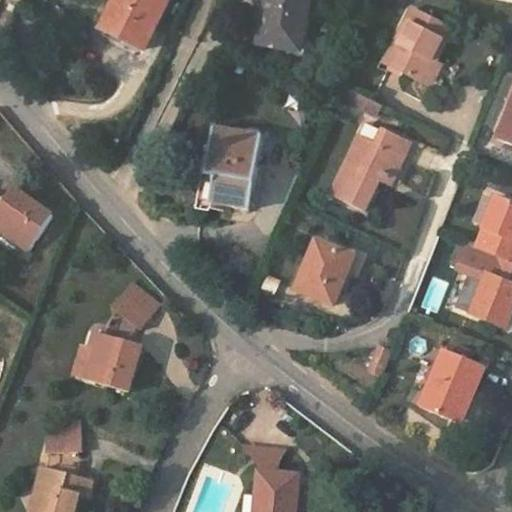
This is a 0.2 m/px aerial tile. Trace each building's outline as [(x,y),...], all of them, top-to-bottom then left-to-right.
[(170,2),(166,0),(115,0),(102,28),(147,50),(170,2)] [(313,0),(269,0),(260,44),(303,53),(313,0)] [(46,20),(24,9),(17,23),(38,34),(46,20)] [(453,30),(415,9),(387,63),(426,83),(437,61),(453,30)] [(12,31),(34,43),(38,34),(17,23),(12,31)] [(64,66),(45,53),(35,66),(54,79),(64,66)] [(426,83),(431,86),(442,64),(437,61),(426,83)] [(511,106),(500,139),(511,144),(511,106)] [(384,128),(368,120),(361,135),(377,143),(384,128)] [(265,134),(217,128),(209,177),(217,178),(213,204),(253,209),(265,134)] [(414,142),(384,128),(377,143),(361,135),(331,195),(366,212),(381,182),(384,176),(389,179),(400,156),(406,158),(414,142)] [(389,179),(394,181),(406,158),(400,156),(389,179)] [(381,182),(391,187),(394,181),(389,179),(384,176),(381,182)] [(0,236),(3,231),(30,250),(54,216),(14,187),(0,207),(0,236)] [(511,199),(499,194),(476,247),(511,261),(511,199)] [(324,243),(319,241),(308,267),(313,269),(324,243)] [(350,274),(357,256),(351,254),(324,243),(313,269),(308,267),(299,291),(337,307),(350,274)] [(511,322),(511,261),(476,247),(469,244),(459,268),(487,281),(474,314),(510,328),(511,322)] [(357,256),(350,274),(360,279),(370,254),(353,247),(351,254),(357,256)] [(163,304),(134,280),(124,292),(153,315),(163,304)] [(153,315),(124,292),(113,305),(142,328),(153,315)] [(98,348),(89,379),(131,391),(144,345),(96,331),(92,346),(98,348)] [(394,354),(380,348),(371,373),(384,378),(394,354)] [(448,351),(422,408),(455,424),(469,394),(474,396),(487,369),(448,351)] [(469,394),(455,424),(461,426),(474,396),(469,394)] [(47,436),(83,435),(82,419),(46,421),(47,436)] [(83,435),(47,436),(48,453),(84,451),(83,435)] [(289,449),(241,444),(262,473),(280,474),(281,462),(289,449)] [(44,467),(32,511),(75,511),(80,495),(90,497),(94,479),(44,467)] [(258,511),(298,511),(301,476),(280,474),(262,473),(260,495),(258,511)] [(245,494),(243,511),(258,511),(260,495),(245,494)]
